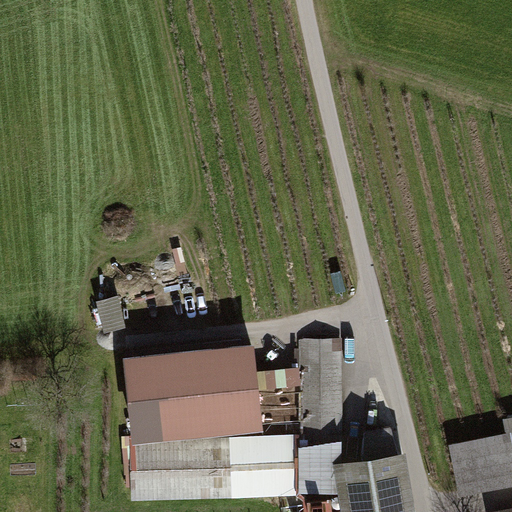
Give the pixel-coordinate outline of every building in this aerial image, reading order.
[(100,298),(103,329),(126,326),(123,295),(100,298)] [(299,444),(344,438),(342,337),(299,338),(300,365),(300,383),(300,433),(130,440),(132,500),(302,494),(302,490),(299,490),(299,444)] [(300,383),(300,365),(257,369),(253,339),(123,353),(130,440),(263,424),(259,387),(300,383)] [(506,431),(449,442),(460,493),(511,482),(511,415),(503,417),(506,431)] [(333,461),(338,489),(341,511),(416,511),(406,449),(398,450),(391,425),(364,430),(361,456),(344,459),(333,461)] [(344,459),(344,438),(299,444),(299,490),(302,490),(338,489),(333,461),(344,459)] [(331,497),(303,499),(304,511),(336,511),(337,510),(332,510),(331,497)]
